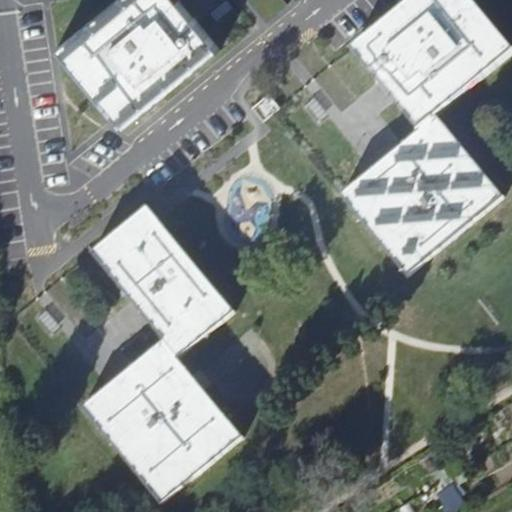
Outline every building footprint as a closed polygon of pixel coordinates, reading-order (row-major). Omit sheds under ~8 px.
[(181,0),(118,0),(58,50),(126,131),(223,51),(181,0)] [(284,0),(253,0),(268,22),(290,7),(284,0)] [(406,0),(346,48),(414,132),(333,198),(399,279),(500,199),(433,117),(511,53),(511,51),(470,0),(406,0)] [(268,94),(253,107),(265,122),(280,109),(268,94)] [(163,341),(80,409),(162,507),(244,439),(178,360),(235,313),(148,208),(91,255),(163,341)]
